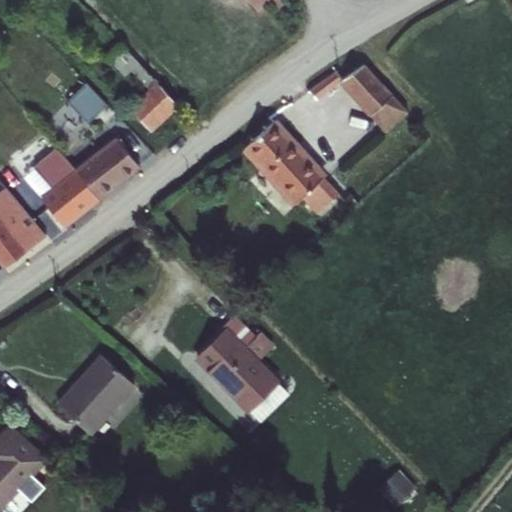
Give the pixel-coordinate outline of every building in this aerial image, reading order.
[(95,49),(109,64),(123,51),(109,36),(95,49)] [(132,113),(151,132),(177,107),(123,51),(109,64),(127,83),(133,76),(152,96),(132,113)] [(317,91),(325,105),(353,89),(376,119),(399,102),(371,71),(346,84),(343,79),(317,91)] [(53,110),(71,131),(106,102),(86,81),(53,110)] [(272,119),(243,146),(294,207),(301,200),(314,215),(323,208),(332,218),(346,206),(284,129),(305,117),(297,100),(266,115),(272,119)] [(411,115),(399,102),(376,119),(389,134),(411,115)] [(117,135),(74,170),(95,194),(139,161),(117,135)] [(74,170),(23,210),(39,229),(45,236),(98,198),(95,194),(74,170)] [(0,184),(0,253),(2,256),(39,229),(23,210),(1,183),(0,184)] [(234,316),(221,327),(225,333),(197,359),(245,410),(273,382),(260,367),(274,353),(234,316)] [(107,360),(61,405),(92,434),(136,389),(107,360)] [(0,509),(45,462),(12,430),(0,441),(0,509)] [(399,503),(419,484),(401,465),(382,484),(399,503)]
